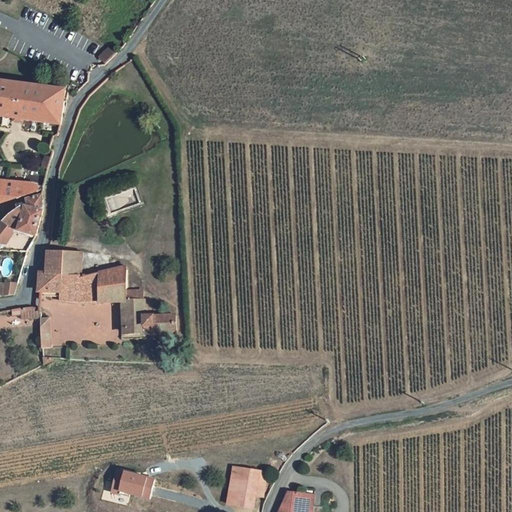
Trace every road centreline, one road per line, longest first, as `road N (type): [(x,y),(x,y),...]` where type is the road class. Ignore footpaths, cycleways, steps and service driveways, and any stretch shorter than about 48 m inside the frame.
road 1 (track): [(335,429),(331,360),(195,358),(182,126)]
road 2 (track): [(511,147),(182,126),(133,42)]
road 3 (unclassified): [(0,301),(24,299),(72,105),(127,51),(162,0)]
road 4 (unclassified): [(265,511),(289,466),(326,433),(511,383)]
